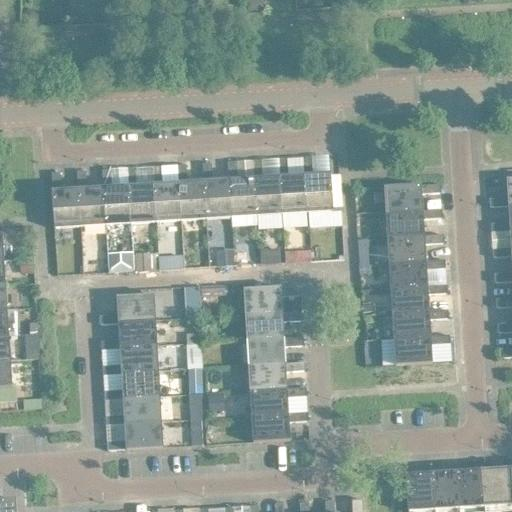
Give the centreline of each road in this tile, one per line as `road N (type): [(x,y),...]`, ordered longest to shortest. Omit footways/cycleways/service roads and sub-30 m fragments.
road 1 (residential): [(0,469),(60,466),(129,494),(312,481),(337,447),(484,436)]
road 2 (residential): [(44,123),(47,161),(323,140),(322,104)]
road 3 (residential): [(484,436),(457,96)]
road 4 (tertiary): [(44,123),(322,104)]
road 5 (tertiary): [(322,104),(457,96)]
